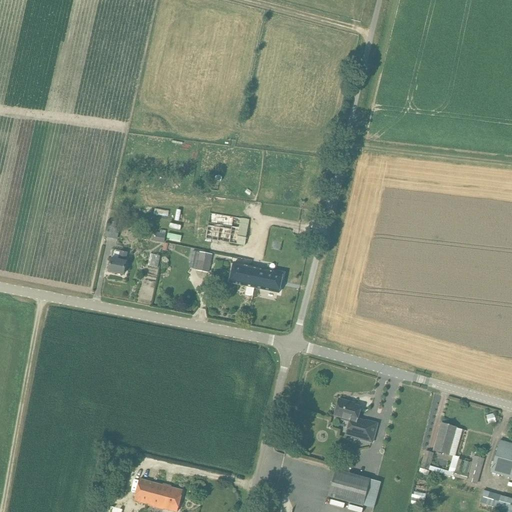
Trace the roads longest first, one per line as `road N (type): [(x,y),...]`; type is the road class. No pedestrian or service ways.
road 1 (unclassified): [(289,344),(377,0)]
road 2 (tertiary): [(289,344),(0,287)]
road 3 (tertiary): [(511,408),(289,344)]
road 4 (unclassified): [(249,511),(289,344)]
road 5 (track): [(343,141),(511,162)]
